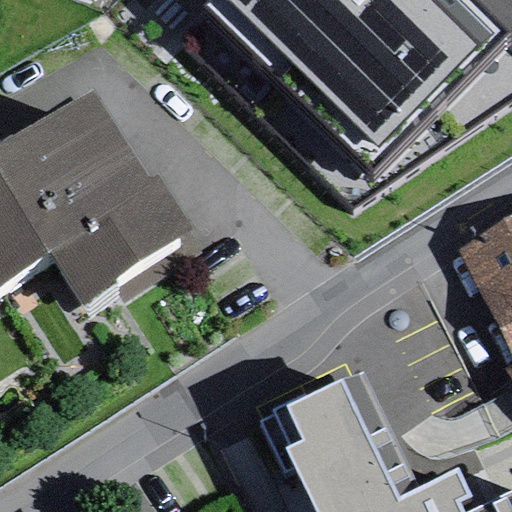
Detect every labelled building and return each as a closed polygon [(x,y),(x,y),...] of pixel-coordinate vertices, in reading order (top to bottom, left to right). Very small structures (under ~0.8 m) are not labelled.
[(130,0),(119,12),(344,229),(347,226),(459,110),(348,0),(130,0)] [(382,0),(348,0),(459,110),(347,226),(365,247),(497,111),(382,0)] [(0,159),(0,302),(54,267),(84,317),(195,243),(159,189),(151,194),(95,102),(1,161),(0,159)] [(511,371),(506,374),(511,384),(511,223),(457,254),(511,359),(511,371)] [(459,480),(420,499),(364,382),(263,427),(286,479),(294,476),(311,511),(511,511),(511,500),(488,511),(467,511),(473,509),(459,480)]
